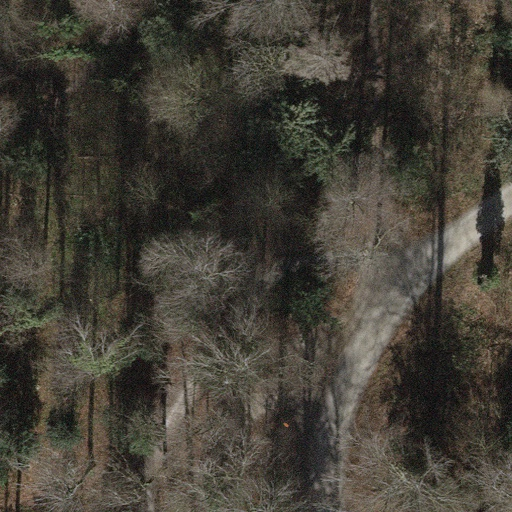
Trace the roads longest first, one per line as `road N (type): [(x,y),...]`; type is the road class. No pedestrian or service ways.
road 1 (unknown): [(371,0),(379,204),(402,284)]
road 2 (track): [(327,511),(329,434),(402,284)]
road 3 (unknown): [(0,163),(110,41),(114,0)]
road 4 (track): [(402,284),(511,198)]
